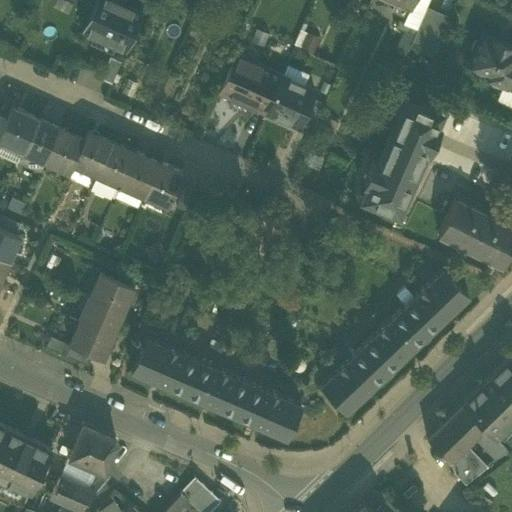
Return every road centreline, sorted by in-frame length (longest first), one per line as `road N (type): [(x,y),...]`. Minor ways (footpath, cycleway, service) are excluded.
road 1 (residential): [(0,61),(353,220)]
road 2 (secondary): [(0,361),(317,501)]
road 3 (secondary): [(511,307),(317,501)]
